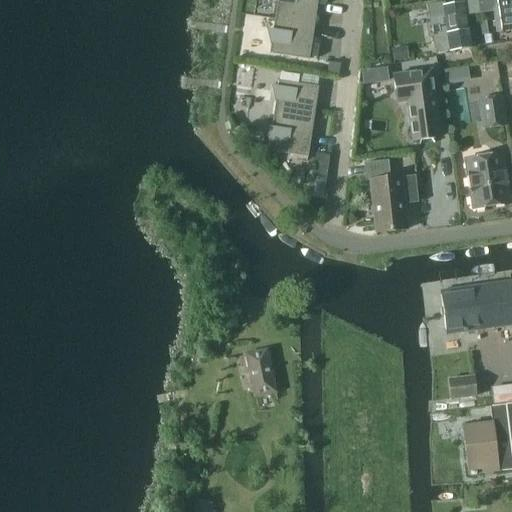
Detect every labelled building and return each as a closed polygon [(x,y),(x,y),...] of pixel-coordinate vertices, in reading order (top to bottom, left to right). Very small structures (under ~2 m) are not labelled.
[(276,0),(278,6),(276,19),(314,24),(318,3),(325,4),(325,0),(276,0)] [(429,23),(425,23),(427,36),(431,35),(432,43),(441,42),(442,52),(449,51),(471,48),(469,30),(468,30),(466,13),(468,12),(469,14),(482,12),(480,0),(461,0),(462,2),(445,5),(445,2),(427,4),(429,23)] [(511,0),(480,0),(482,12),(492,11),(496,33),(501,32),(511,29),(511,0)] [(274,29),(267,28),(271,44),(270,52),(309,58),(310,56),(317,57),(319,45),(311,44),(314,24),(276,19),(274,29)] [(406,47),(391,50),(394,61),(409,58),(406,47)] [(436,57),(426,59),(428,65),(437,64),(436,57)] [(471,65),(447,66),(447,79),(471,79),(471,65)] [(387,68),(361,71),(363,85),(389,82),(387,68)] [(407,102),(412,141),(440,137),(431,70),(393,75),(397,103),(407,102)] [(278,87),(272,86),(276,102),(274,116),(312,122),(318,87),(279,81),(278,87)] [(501,97),(479,100),(484,127),(505,124),(501,97)] [(272,127),(266,126),(270,143),(269,148),(269,150),(307,156),(312,124),(312,122),(274,116),(272,127)] [(471,195),(469,198),(470,205),(476,210),(484,208),(486,206),(509,202),(502,155),(466,160),(468,176),(467,179),(468,187),(470,189),(471,195)] [(376,233),(406,229),(400,176),(390,177),(388,161),(363,163),(365,180),(370,180),(376,233)] [(492,328),(511,324),(511,281),(485,285),(492,328)] [(446,334),(492,328),(485,285),(440,291),(446,334)] [(255,396),(274,391),(266,351),(246,355),(255,396)] [(476,395),(473,376),(450,380),(452,399),(476,395)] [(511,400),(511,382),(492,385),(494,403),(511,400)] [(511,469),(511,455),(506,404),(489,406),(490,414),(491,422),(462,426),(468,475),(470,474),(470,475),(476,475),(475,474),(484,473),(484,476),(485,475),(485,472),(511,469)] [(208,511),(209,505),(200,503),(197,511),(208,511)]
